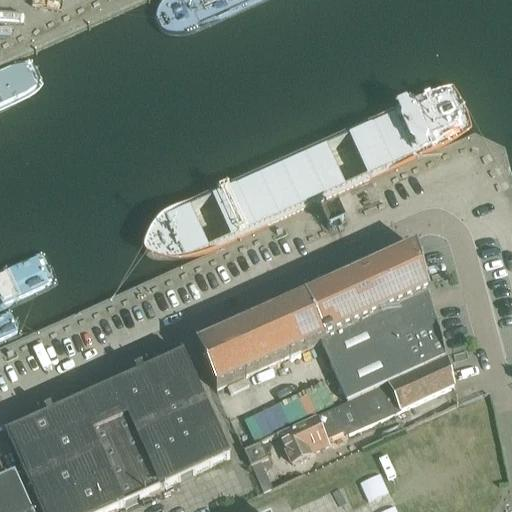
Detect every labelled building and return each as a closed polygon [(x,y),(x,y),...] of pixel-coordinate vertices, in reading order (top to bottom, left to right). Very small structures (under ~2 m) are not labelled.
[(325,348),(430,300),(417,252),(304,303),(325,348)] [(339,389),(347,407),(446,362),(430,300),(325,348),(321,349),(322,352),(339,389)] [(304,303),(197,351),(217,396),(321,349),(325,348),(304,303)] [(118,511),(229,461),(182,358),(7,437),(41,511),(118,511)] [(334,414),(344,436),(342,436),(351,440),(454,393),(447,363),(334,414)] [(334,414),(314,422),(277,439),(289,467),(307,459),(305,453),(312,450),(314,455),(326,449),(324,444),(342,436),(344,436),(334,414)] [(266,463),(259,447),(243,454),(251,470),(252,470),(261,466),(266,463)] [(261,466),(252,470),(264,496),(273,492),(261,466)] [(362,486),(370,504),(390,495),(382,477),(362,486)] [(0,511),(27,511),(13,481),(0,486),(0,511)]
